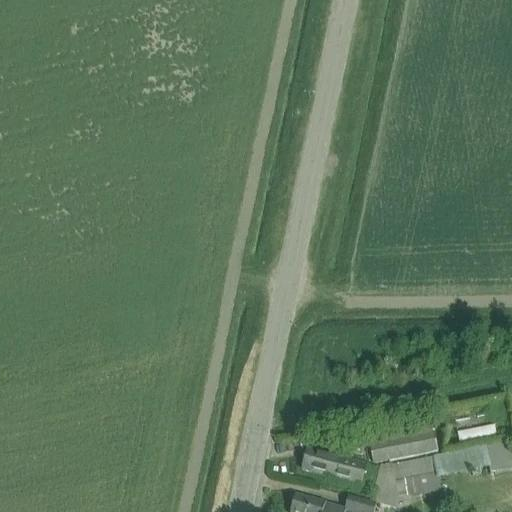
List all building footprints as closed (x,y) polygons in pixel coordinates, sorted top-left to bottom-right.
[(367,430),(371,447),(375,466),(438,454),(433,434),(430,417),(367,430)] [(497,426),(459,430),(461,442),(499,438),(497,426)] [(486,447),(491,469),(492,476),(511,471),(511,447),(511,443),(487,449),(487,447),(486,447)] [(436,458),(439,475),(440,480),(491,469),(486,447),(436,458)] [(333,480),(361,487),(366,468),(338,461),(339,460),(308,452),(303,472),(333,480)] [(396,484),(439,475),(436,458),(392,467),(396,484)] [(439,475),(396,484),(399,501),(443,492),(440,480),(439,475)] [(296,497),(291,511),(374,511),(377,506),(349,498),(345,511),(326,506),(326,505),(296,497)]
